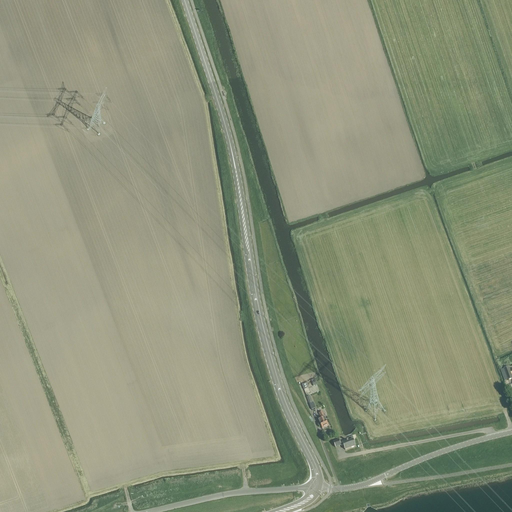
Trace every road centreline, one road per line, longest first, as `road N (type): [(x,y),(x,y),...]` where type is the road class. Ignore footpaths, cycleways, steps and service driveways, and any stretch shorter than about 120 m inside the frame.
road 1 (secondary): [(184,0),(227,133),(277,379),(319,488)]
road 2 (tertiary): [(319,488),(364,484),(511,432)]
road 3 (tertiary): [(151,511),(228,494),(319,488)]
